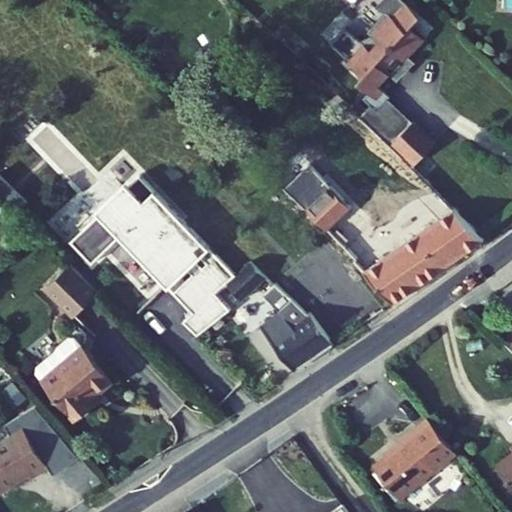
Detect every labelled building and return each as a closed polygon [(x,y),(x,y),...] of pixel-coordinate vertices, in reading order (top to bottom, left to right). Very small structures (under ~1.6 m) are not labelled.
[(375,10),(384,0),(345,0),(333,13),(340,20),(332,27),(311,6),(294,24),(328,56),(322,63),(333,73),(329,77),(346,94),(356,84),(359,81),(348,69),(359,58),(365,64),(382,46),(378,42),(393,27),(375,10)] [(511,0),(511,13),(511,12),(511,31),(511,39),(498,51),(511,65),(511,0)] [(346,94),(336,84),(323,97),(329,102),(353,127),(376,103),(356,84),(346,94)] [(247,179),(293,226),(307,214),(301,206),(370,142),(353,127),(329,102),(247,179)] [(376,103),(353,127),(370,142),(375,148),(398,125),(376,103)] [(416,120),(396,139),(417,161),(437,142),(416,120)] [(201,254),(101,157),(34,227),(56,248),(84,219),(134,267),(165,235),(172,243),(165,250),(185,268),(186,267),(201,254)] [(334,197),(349,215),(389,183),(374,164),(334,197)] [(0,174),(0,189),(19,205),(26,197),(0,174)] [(303,236),(352,288),(448,219),(413,185),(348,239),(337,227),(328,235),(317,225),(303,236)] [(202,285),(227,262),(210,245),(186,267),(202,285)] [(59,274),(30,246),(5,272),(34,300),(59,274)] [(165,250),(164,248),(140,273),(159,292),(175,277),(185,268),(165,250)] [(71,262),(46,289),(75,317),(101,290),(71,262)] [(233,321),(258,355),(295,328),(235,269),(224,278),(249,309),(233,321)] [(190,293),(175,277),(159,292),(147,304),(164,319),(190,293)] [(511,291),(499,305),(511,318),(511,326),(510,329),(511,331),(511,291)] [(46,381),(69,362),(34,319),(29,321),(0,344),(0,361),(33,402),(51,387),(46,381)] [(429,436),(398,398),(369,421),(374,427),(346,449),(372,481),(429,436)] [(497,426),(468,447),(494,478),(511,464),(511,408),(494,422),(497,426)] [(0,431),(0,459),(14,448),(0,431)] [(25,438),(14,448),(33,471),(45,461),(25,438)] [(329,511),(314,491),(287,510),(288,511),(329,511)] [(66,511),(89,511),(92,511),(84,500),(66,511)]
